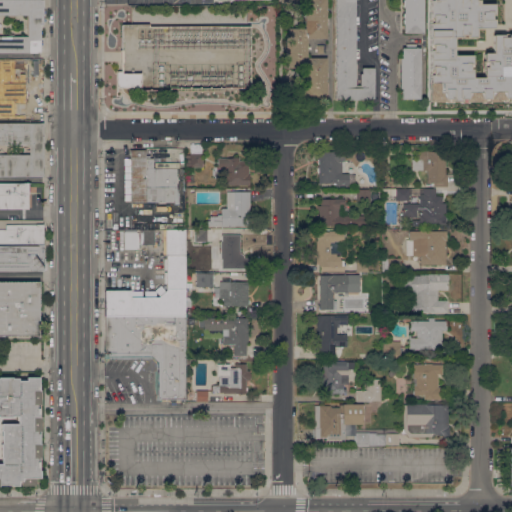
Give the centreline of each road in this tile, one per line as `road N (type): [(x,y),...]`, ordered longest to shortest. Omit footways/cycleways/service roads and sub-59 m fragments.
road 1 (residential): [(511,127),(74,129)]
road 2 (residential): [(481,508),(480,128)]
road 3 (residential): [(281,508),(283,130)]
road 4 (tertiary): [(511,508),(199,509)]
road 5 (primary): [(74,416),(74,129)]
road 6 (tertiary): [(199,509),(74,510)]
